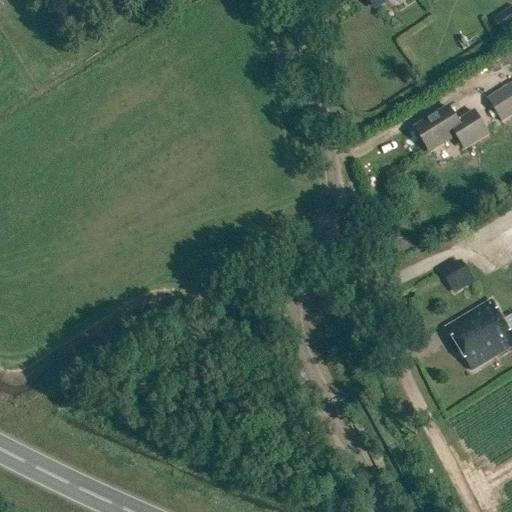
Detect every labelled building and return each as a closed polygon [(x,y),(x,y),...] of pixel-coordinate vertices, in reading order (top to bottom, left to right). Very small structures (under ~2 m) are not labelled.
[(365,0),(374,12),(392,0),(365,0)] [(511,8),(506,1),(484,18),(501,40),(511,30),(511,8)] [(502,124),(511,118),(511,84),(487,100),(502,124)] [(414,129),(430,154),(456,137),(465,150),(489,135),(475,112),(458,123),(448,108),(414,129)] [(438,279),(461,270),(453,251),(431,261),(438,279)] [(464,268),(442,281),(452,296),(473,283),(464,268)] [(461,353),(447,361),(449,364),(442,368),(443,370),(427,379),(443,406),(445,404),(476,385),(468,373),(511,346),(511,339),(490,303),(447,329),(461,353)] [(324,337),(335,338),(335,329),(325,328),(324,337)]
